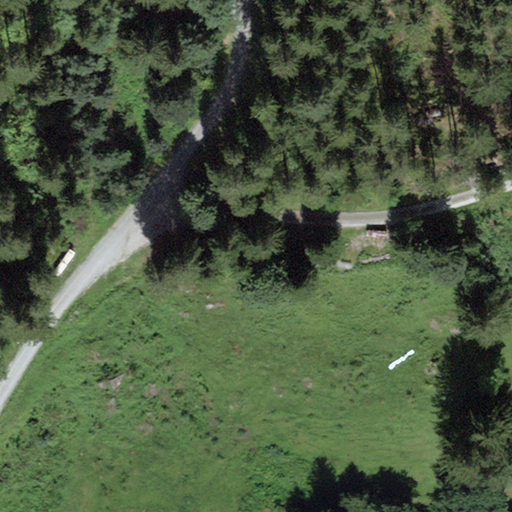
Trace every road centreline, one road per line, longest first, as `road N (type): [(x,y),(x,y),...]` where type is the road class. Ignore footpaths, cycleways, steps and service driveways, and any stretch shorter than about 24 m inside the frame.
road 1 (track): [(511,182),(393,215),(193,219),(117,240)]
road 2 (track): [(117,240),(227,104),(248,50),(249,0)]
road 3 (track): [(0,394),(40,330),(117,240)]
